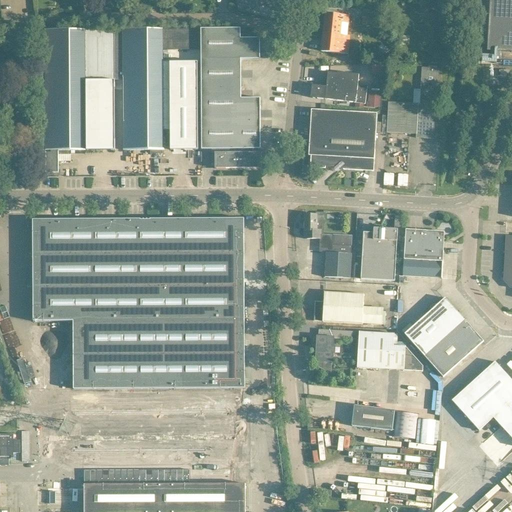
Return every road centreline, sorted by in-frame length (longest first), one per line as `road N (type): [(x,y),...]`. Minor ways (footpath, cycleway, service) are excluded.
road 1 (unclassified): [(306,511),(293,423),(283,195)]
road 2 (unknown): [(300,43),(245,29),(0,55)]
road 3 (unclassified): [(283,195),(0,196)]
road 4 (unclassified): [(283,195),(305,0)]
road 5 (unclassified): [(469,202),(283,195)]
road 6 (unclassified): [(511,323),(471,287),(469,202)]
